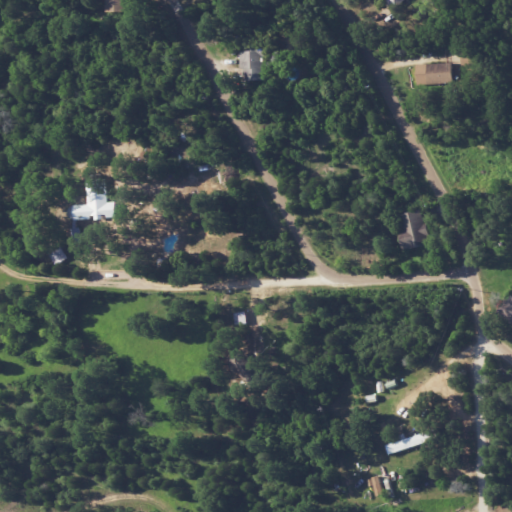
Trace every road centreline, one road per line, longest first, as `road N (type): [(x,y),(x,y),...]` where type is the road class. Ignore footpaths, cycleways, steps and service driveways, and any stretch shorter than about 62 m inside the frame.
road 1 (residential): [(337,0),(470,254),(485,331),(511,356)]
road 2 (residential): [(352,276),(309,253),(177,0)]
road 3 (residential): [(131,286),(352,276)]
road 4 (residential): [(484,511),(485,331)]
road 5 (residential): [(476,273),(352,276)]
